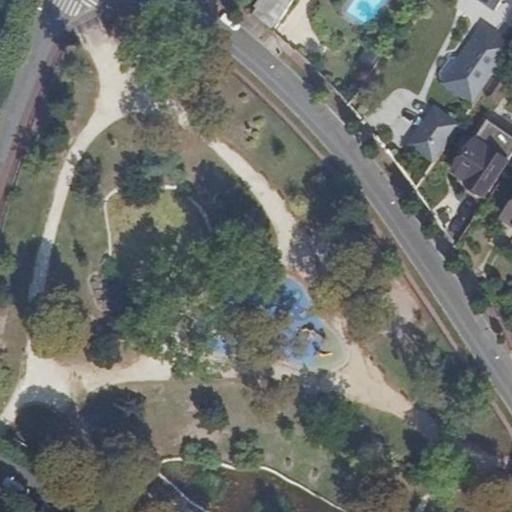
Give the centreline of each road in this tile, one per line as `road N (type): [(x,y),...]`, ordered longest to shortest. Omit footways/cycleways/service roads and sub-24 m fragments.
road 1 (residential): [(181,0),(297,99),(387,204),(511,388)]
road 2 (residential): [(57,0),(0,140)]
